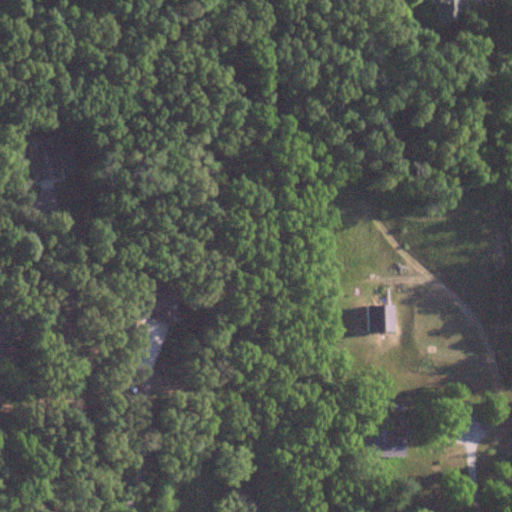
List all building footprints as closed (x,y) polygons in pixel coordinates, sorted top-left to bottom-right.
[(428,0),(432,24),(455,20),(454,10),(462,9),(461,0),(428,0)] [(52,178),(51,170),(64,168),(62,143),(48,144),(48,139),(28,141),(32,180),(52,178)] [(362,332),(389,332),(389,306),(362,306),(362,332)] [(476,404),(440,404),(440,421),(476,421),(476,404)] [(400,457),(400,438),(385,439),(385,420),(365,421),(365,438),(357,438),(357,458),(400,457)]
